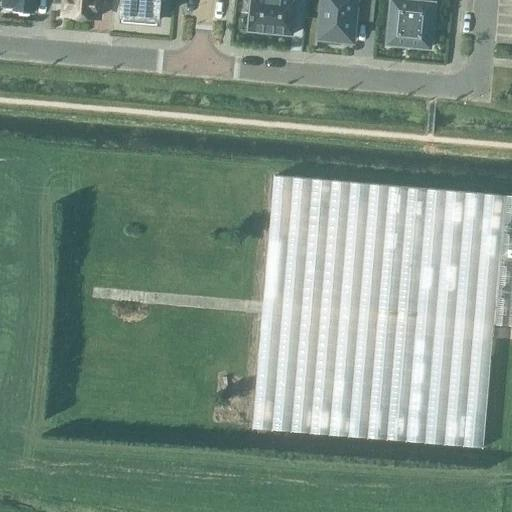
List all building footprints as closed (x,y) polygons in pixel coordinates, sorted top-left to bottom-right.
[(5,0),(5,6),(16,7),(16,11),(34,12),(35,0),(5,0)] [(56,0),(57,2),(67,3),(66,15),(71,15),(75,20),(79,22),(84,22),(88,21),(93,17),(98,18),(99,0),(56,0)] [(125,0),(124,20),(157,23),(159,0),(125,0)] [(252,0),(249,31),(293,35),(296,0),(252,0)] [(324,0),(320,38),(324,38),(324,43),(340,45),(341,40),(353,41),(356,11),(374,13),(375,0),(324,0)] [(394,1),(393,0),(388,44),(432,49),(436,5),(434,4),(434,0),(396,0),(396,1),(394,1)] [(511,196),(274,177),(271,225),(270,228),(269,240),(254,428),(483,446),(494,324),(511,325),(511,196)]
